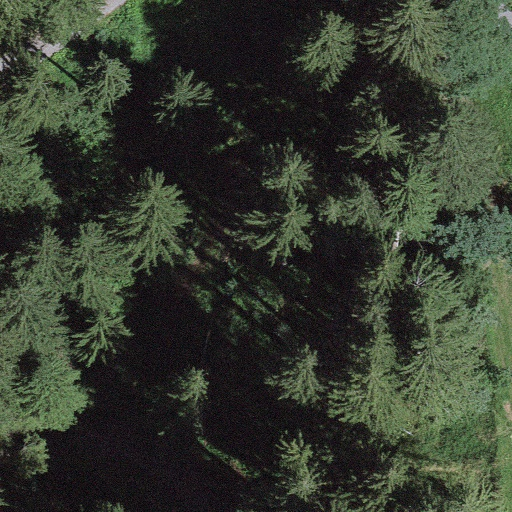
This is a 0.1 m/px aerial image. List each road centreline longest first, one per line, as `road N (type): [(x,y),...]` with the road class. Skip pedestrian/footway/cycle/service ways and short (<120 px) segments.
road 1 (track): [(0,456),(32,440),(86,434),(137,452),(152,511)]
road 2 (track): [(0,77),(110,0)]
